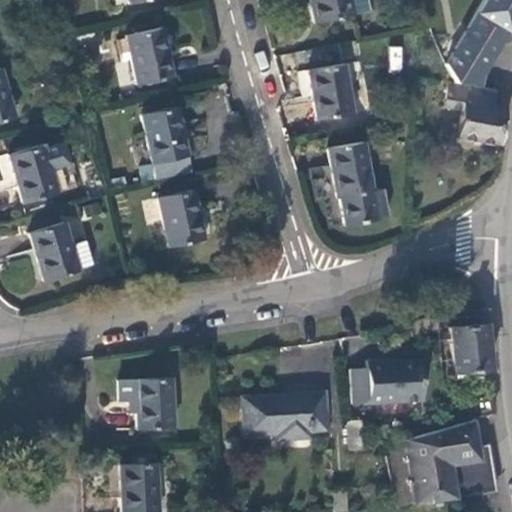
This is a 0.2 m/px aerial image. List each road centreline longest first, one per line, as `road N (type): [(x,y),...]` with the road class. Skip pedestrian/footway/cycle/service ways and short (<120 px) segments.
road 1 (residential): [(305,288),(0,339)]
road 2 (residential): [(237,0),(305,288)]
road 3 (residential): [(511,239),(305,288)]
